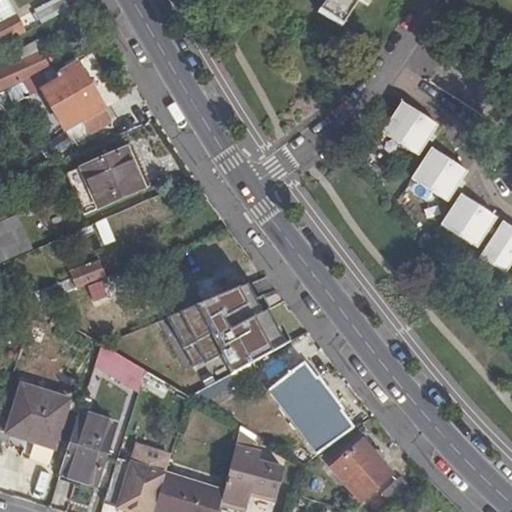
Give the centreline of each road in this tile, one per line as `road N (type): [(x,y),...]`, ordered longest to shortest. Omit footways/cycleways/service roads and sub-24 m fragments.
road 1 (tertiary): [(251,193),(408,393),(511,504)]
road 2 (tertiary): [(129,0),(251,193)]
road 3 (residential): [(387,75),(465,128),(500,203),(511,211)]
road 4 (residential): [(387,75),(371,99),(251,193)]
